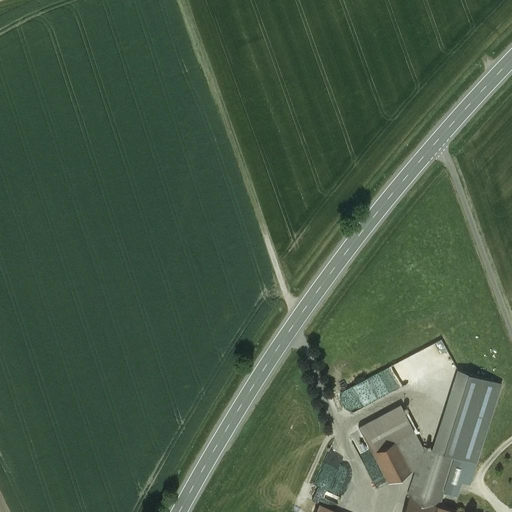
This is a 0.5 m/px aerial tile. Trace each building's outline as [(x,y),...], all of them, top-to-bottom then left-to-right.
[(446,341),(341,388),(349,405),(358,400),(359,402),(454,359),(446,341)] [(458,370),(433,448),(454,455),(476,462),(501,383),(458,370)] [(400,403),(358,426),(371,451),(372,451),(371,451),(413,429),(414,429),(405,413),(400,403)] [(433,448),(423,446),(423,447),(413,429),(371,451),(372,451),(387,481),(414,467),(416,468),(407,495),(409,496),(439,504),(444,489),(454,455),(433,448)] [(476,462),(454,455),(444,489),(457,493),(461,479),(469,482),(476,462)] [(462,511),(439,504),(409,496),(403,511),(462,511)] [(338,511),(319,503),(314,511),(338,511)]
